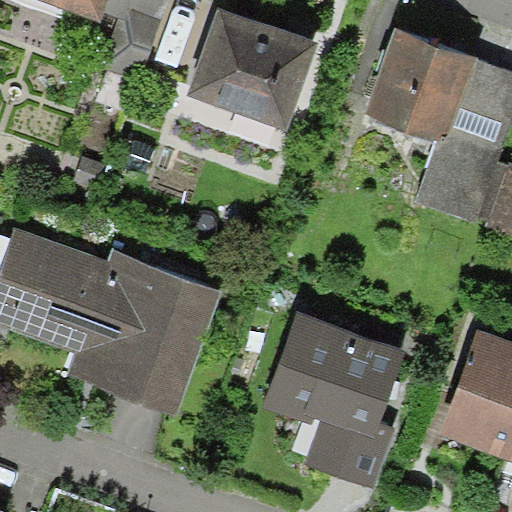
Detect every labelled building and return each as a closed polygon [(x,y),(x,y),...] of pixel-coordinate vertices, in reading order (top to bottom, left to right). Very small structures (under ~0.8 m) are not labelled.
[(119,0),(18,0),(15,11),(73,32),(82,7),(113,18),(119,0)] [(319,37),(216,0),(186,84),(289,121),(319,37)] [(443,131),(421,194),(476,213),(511,112),(511,70),(478,58),(391,27),(363,103),(443,131)] [(115,250),(112,258),(17,224),(0,271),(0,323),(79,351),(73,369),(179,406),(221,287),(115,250)] [(407,346),(297,306),(263,402),(317,422),(304,457),(360,477),(373,441),(407,346)] [(510,448),(511,442),(511,332),(481,322),(444,424),(510,448)]
